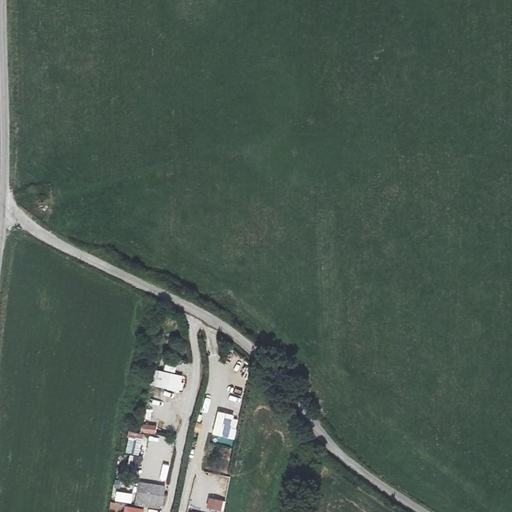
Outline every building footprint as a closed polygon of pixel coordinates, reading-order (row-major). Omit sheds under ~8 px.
[(183,376),(158,371),(154,387),(179,393),(183,376)] [(235,439),(239,419),(219,412),(213,432),(235,439)] [(158,424),(142,423),(142,432),(157,433),(158,424)] [(204,472),(228,474),(230,448),(206,446),(204,472)] [(143,458),(132,455),(128,466),(140,470),(143,458)] [(161,480),(167,482),(171,467),(165,465),(161,480)] [(167,487),(138,483),(135,503),(163,508),(167,487)] [(224,502),(210,497),(207,507),(221,511),(224,502)]
